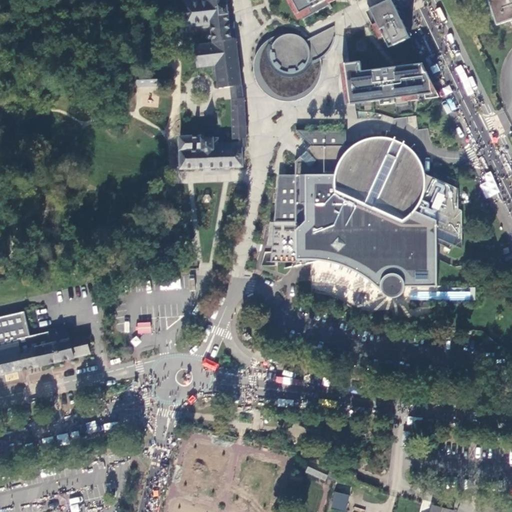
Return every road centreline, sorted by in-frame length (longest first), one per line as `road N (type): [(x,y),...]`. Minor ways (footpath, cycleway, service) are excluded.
road 1 (secondary): [(511,201),(415,0)]
road 2 (unclassified): [(360,400),(253,365),(236,354),(222,316)]
road 3 (secondary): [(165,364),(0,403)]
road 4 (secondary): [(360,400),(202,380)]
road 5 (secondary): [(511,416),(360,400)]
